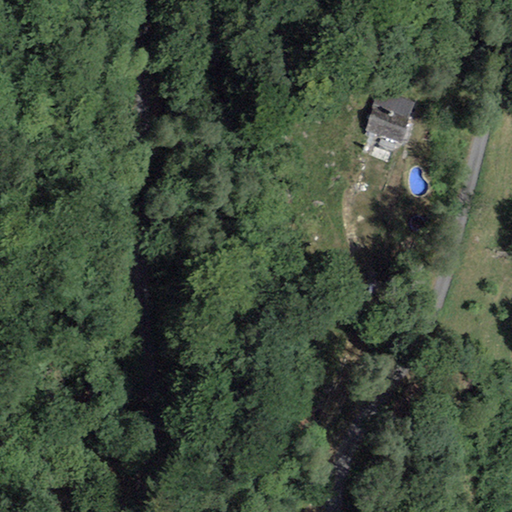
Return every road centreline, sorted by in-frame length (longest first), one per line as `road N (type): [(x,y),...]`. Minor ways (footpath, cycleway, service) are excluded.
road 1 (unclassified): [(147,511),(154,405),(139,253),(146,96),(140,0)]
road 2 (unclassified): [(511,50),(435,297),(353,448),(335,511)]
